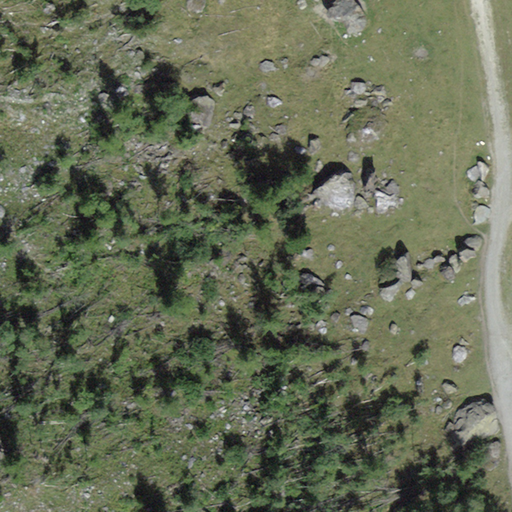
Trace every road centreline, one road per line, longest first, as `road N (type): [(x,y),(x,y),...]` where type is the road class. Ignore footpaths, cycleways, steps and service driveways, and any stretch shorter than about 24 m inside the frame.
road 1 (track): [(473,0),(511,187)]
road 2 (track): [(496,317),(511,443)]
